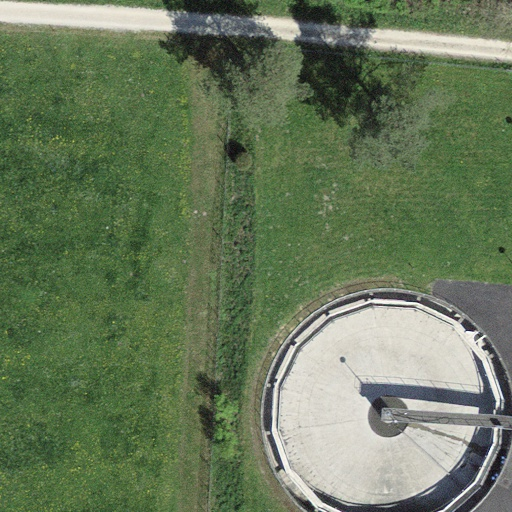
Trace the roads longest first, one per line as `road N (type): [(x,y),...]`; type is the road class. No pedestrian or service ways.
road 1 (track): [(209,23),(181,511)]
road 2 (track): [(209,23),(511,53)]
road 3 (track): [(0,13),(209,23)]
